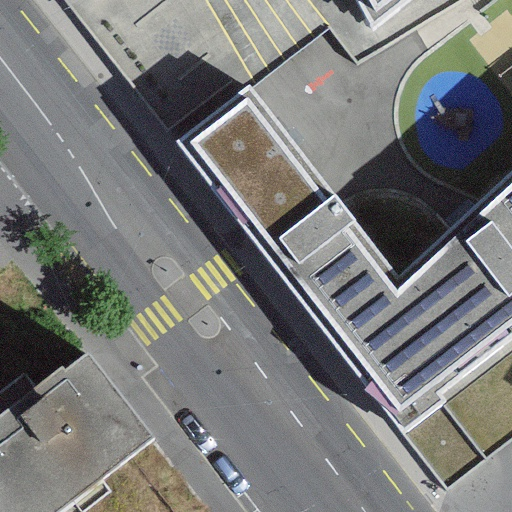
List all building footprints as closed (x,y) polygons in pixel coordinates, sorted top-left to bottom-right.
[(75,0),(92,21),(119,0),(75,0)] [(411,0),(359,0),(375,29),(411,0)] [(184,159),(414,441),(511,362),(511,208),(404,296),(249,107),(184,159)] [(42,511),(155,427),(87,339),(0,405),(0,511),(42,511)] [(42,511),(219,511),(155,427),(42,511)]
